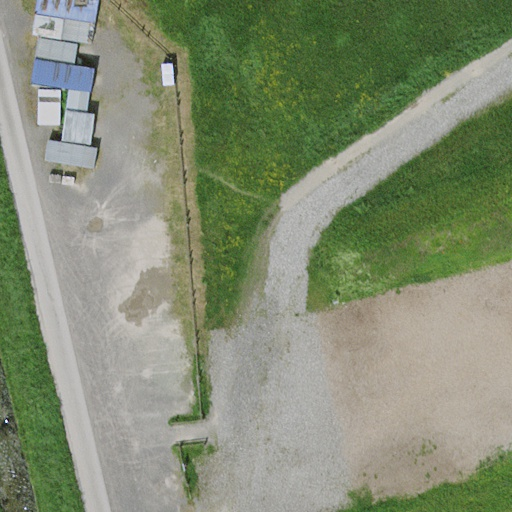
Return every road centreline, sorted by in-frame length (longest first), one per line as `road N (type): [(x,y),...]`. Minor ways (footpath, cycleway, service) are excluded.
road 1 (track): [(511,63),(363,166),(301,223),(286,260),(288,303),(265,439),(231,511)]
road 2 (residential): [(97,511),(0,94)]
